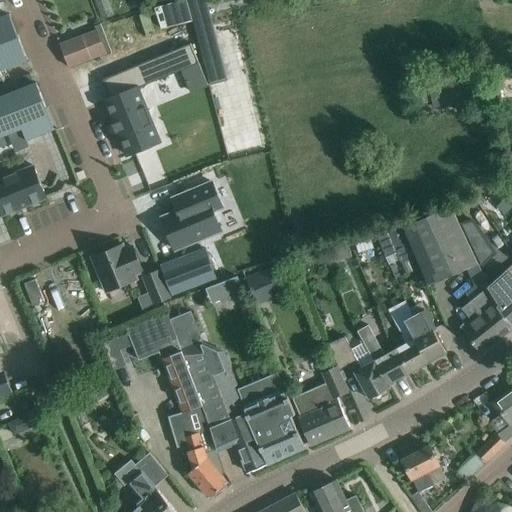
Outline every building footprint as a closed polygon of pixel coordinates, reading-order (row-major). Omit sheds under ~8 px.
[(11,20),(0,24),(0,76),(29,65),(11,20)] [(106,54),(98,30),(61,44),(70,67),(106,54)] [(127,92),(106,101),(129,158),(162,144),(140,89),(163,79),(154,59),(120,73),(127,92)] [(473,100),(466,65),(425,73),(432,108),(473,100)] [(36,82),(0,95),(0,137),(23,129),(27,139),(54,129),(36,82)] [(0,209),(2,215),(46,197),(34,165),(0,178),(0,209)] [(176,209),(160,215),(174,248),(219,230),(212,210),(220,206),(211,182),(176,196),(179,205),(175,206),(176,209)] [(487,198),(477,201),(485,213),(494,206),(487,198)] [(416,254),(421,266),(429,285),(468,268),(478,263),(459,222),(452,208),(428,215),(404,226),(416,254)] [(473,218),(459,222),(478,263),(480,268),(497,253),(473,218)] [(400,261),(416,254),(404,226),(401,220),(375,232),(386,256),(396,251),(400,261)] [(352,255),(347,240),(326,247),(331,261),(352,255)] [(124,249),(122,244),(92,256),(107,291),(136,279),(134,274),(143,270),(133,246),(124,249)] [(319,247),(296,253),(299,264),(322,257),(319,247)] [(203,248),(159,265),(171,296),(216,278),(203,248)] [(267,263),(243,271),(246,280),(270,273),(267,263)] [(497,306),(511,324),(511,270),(509,267),(487,286),(498,305),(497,306)] [(169,298),(159,271),(144,276),(154,303),(169,298)] [(214,284),(206,287),(211,303),(220,300),(214,284)] [(460,326),(481,353),(511,328),(511,324),(497,306),(498,305),(487,286),(479,293),(462,308),(470,318),(460,326)] [(405,301),(389,310),(402,334),(401,335),(405,343),(395,349),(408,373),(429,362),(406,320),(413,316),(405,301)] [(406,320),(429,362),(446,352),(436,335),(423,310),(413,316),(406,320)] [(368,324),(358,330),(364,341),(363,341),(389,384),(408,373),(395,349),(385,354),(368,324)] [(329,343),(338,365),(339,369),(349,363),(369,399),(390,387),(389,384),(363,341),(351,347),(345,336),(329,343)] [(177,337),(157,345),(162,357),(183,413),(172,416),(183,455),(189,453),(193,469),(189,472),(196,482),(209,497),(227,482),(228,482),(207,457),(206,453),(217,449),(218,449),(210,425),(203,405),(198,392),(181,348),(177,337)] [(201,340),(181,348),(198,392),(203,405),(210,425),(218,449),(235,441),(248,472),(249,472),(267,463),(305,446),(298,428),(293,416),(295,416),(285,388),(245,404),(223,349),(201,340)] [(299,418),(310,445),(351,428),(337,395),(348,390),(339,369),(338,365),(321,372),(326,382),(293,396),(301,417),(299,418)] [(4,370),(0,371),(0,396),(13,392),(4,370)] [(511,386),(493,400),(511,426),(511,386)] [(458,470),(467,479),(487,461),(505,443),(496,434),(458,470)] [(402,459),(419,492),(446,478),(429,445),(402,459)] [(177,511),(154,485),(166,475),(148,453),(134,464),(140,471),(128,482),(141,498),(135,503),(138,506),(131,511),(177,511)] [(313,491),(311,492),(320,511),(364,511),(356,495),(346,500),(337,480),(324,486),(320,484),(315,487),(313,491)] [(430,511),(432,511),(418,491),(411,496),(421,511),(430,511)] [(295,493),(259,511),(306,511),(305,510),(295,493)] [(511,511),(511,506),(481,497),(472,511),(511,511)]
